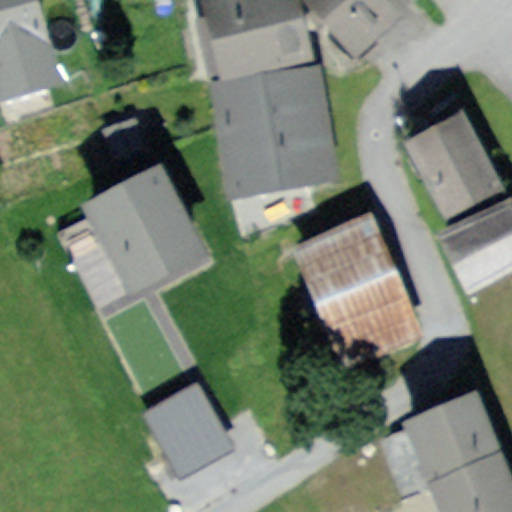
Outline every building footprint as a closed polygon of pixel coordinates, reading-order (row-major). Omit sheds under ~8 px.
[(0,0),(0,85),(48,72),(28,0),(0,0)] [(219,0),(205,3),(219,77),(307,61),(296,0),(219,0)] [(304,0),(351,53),(367,39),(387,21),(367,0),(304,0)] [(208,81),(227,197),(279,189),(330,181),(311,64),(208,81)] [(413,150),(446,218),(498,193),(464,124),(438,137),(413,150)] [(79,192),(128,282),(144,273),(202,242),(177,196),(153,152),(79,192)] [(310,287),(333,343),(413,311),(365,192),(285,224),(310,287)] [(458,263),(471,289),(511,269),(511,201),(444,234),(458,263)] [(416,460),(436,511),(511,511),(511,494),(475,402),(404,430),(416,460)]
